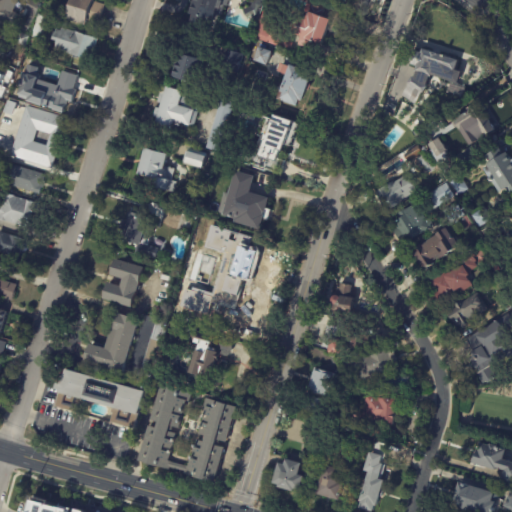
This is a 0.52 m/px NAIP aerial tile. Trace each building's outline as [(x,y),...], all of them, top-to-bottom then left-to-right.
[(17,2),(12,12),(17,14),(12,25),(0,19),(0,0),(14,0),(17,1),(17,2)] [(27,33),(17,28),(29,0),(32,0),(40,4),(27,33)] [(107,6),(101,25),(92,22),(91,27),(71,21),(77,0),(99,0),(98,3),(107,6)] [(227,0),(226,6),(224,6),(218,24),(210,21),(208,28),(187,21),(189,14),(186,13),(189,0),(227,0)] [(264,0),(262,7),(259,6),(256,15),(247,19),(245,10),(252,6),(252,4),(250,3),(250,0),(264,0)] [(368,0),(365,9),(350,2),(350,0),(368,0)] [(329,20),(320,44),(312,41),(309,50),(298,46),(301,37),(292,34),(298,18),(304,20),(307,12),(305,11),(308,1),(325,7),(322,17),(329,20)] [(274,18),(270,30),(283,35),(277,48),(251,37),(261,13),(274,18)] [(41,14),(51,18),(43,36),(39,34),(37,39),(31,36),(41,14)] [(0,29),(9,34),(11,34),(8,42),(0,39),(0,46),(13,53),(9,61),(0,57),(0,29)] [(92,37),(103,41),(97,62),(59,50),(61,43),(58,42),(61,31),(64,32),(65,29),(92,37)] [(19,32),(31,37),(26,48),(14,42),(19,32)] [(258,47),(270,51),(265,65),(252,60),(257,47),(258,47)] [(456,60),(450,80),(430,73),(428,77),(419,74),(419,75),(426,80),(419,90),(407,82),(413,72),(412,72),(414,65),(404,62),(408,49),(419,52),(420,48),(429,51),(430,50),(436,53),(456,60)] [(242,54),(236,73),(222,68),(228,50),(242,54)] [(186,56),(196,59),(188,83),(169,76),(176,53),(186,56)] [(45,61),(41,71),(33,69),(32,73),(21,70),(26,55),(45,60),(45,61)] [(293,67),(309,73),(299,101),(296,100),(294,106),(274,99),(283,74),(275,71),(278,63),(286,66),(287,64),(293,67)] [(74,69),(73,75),(81,77),(73,103),(53,97),(55,91),(49,90),(55,69),(62,71),(63,66),(74,69)] [(0,98),(0,67),(14,74),(10,82),(6,80),(3,88),(7,90),(2,99),(0,98)] [(198,99),(195,111),(198,112),(193,126),(189,125),(188,126),(173,121),(170,129),(153,124),(155,117),(152,116),(154,107),(158,108),(159,103),(156,102),(159,93),(162,94),(164,86),(181,91),(180,94),(198,99)] [(18,108),(3,153),(0,151),(0,130),(10,100),(19,103),(17,108),(18,108)] [(206,149),(220,100),(232,104),(218,152),(206,149)] [(477,103),(494,130),(469,146),(457,127),(439,139),(448,152),(437,159),(428,145),(430,144),(421,130),(439,117),(447,128),(453,124),(452,123),(468,111),(466,109),(476,102),(477,103)] [(61,142),(54,167),(14,156),(28,106),(68,117),(61,142)] [(255,112),(252,126),(242,124),(246,109),(255,112)] [(292,122),(290,128),(292,129),(289,136),(294,137),(291,147),(286,145),(284,152),(282,151),(279,158),(269,155),(272,148),(267,146),(271,134),(269,133),(274,115),(293,121),(292,122)] [(392,121),(409,127),(403,142),(406,143),(401,157),(391,153),(390,155),(378,151),(389,120),(392,121)] [(426,155),(418,161),(409,148),(418,141),(428,154),(426,155)] [(500,150),(502,154),(506,152),(511,160),(511,159),(511,192),(510,194),(506,188),(499,193),(484,169),(488,167),(486,165),(490,163),(485,156),(498,148),(500,150)] [(147,149),(169,155),(166,167),(178,170),(175,181),(180,183),(177,194),(153,187),(155,179),(138,175),(146,149),(147,149)] [(201,169),(184,163),(187,151),(205,157),(201,169)] [(424,173),(433,169),(426,153),(417,158),(424,173)] [(465,169),(451,177),(445,167),(458,159),(465,169)] [(46,184),(43,194),(12,184),(18,165),(49,175),(46,184)] [(252,176),(254,177),(249,193),(268,199),(264,213),(262,213),(261,215),(263,216),(259,230),(233,222),(234,219),(222,216),(223,214),(219,213),(225,193),(228,194),(235,171),(252,176)] [(418,191),(405,200),(406,201),(389,212),(373,188),(381,183),(384,187),(393,182),(394,183),(407,174),(418,191)] [(460,178),(467,189),(458,195),(449,182),(458,176),(460,178)] [(453,197),(433,210),(424,196),(445,183),(453,197)] [(28,227),(28,228),(0,219),(0,192),(36,202),(28,227)] [(464,216),(452,223),(444,211),(456,204),(464,216)] [(422,217),(424,219),(427,218),(432,225),(428,228),(429,229),(405,243),(401,238),(398,240),(393,232),(396,229),(392,222),(396,220),(394,216),(411,205),(413,208),(412,209),(412,211),(417,208),(422,217)] [(144,214),(143,216),(152,219),(150,224),(157,227),(152,243),(142,240),(140,246),(122,240),(125,231),(121,230),(124,221),(127,222),(130,212),(133,213),(134,209),(145,212),(144,214)] [(471,216),(481,209),(483,211),(485,210),(490,217),(487,219),(488,221),(479,227),(471,216)] [(218,224),(213,240),(197,235),(201,219),(218,224)] [(463,230),(465,233),(453,240),(458,248),(450,253),(450,254),(440,260),(439,258),(433,262),(434,264),(422,272),(419,267),(420,266),(411,251),(420,245),(421,247),(426,244),(425,242),(436,236),(435,235),(445,229),(446,231),(459,223),(463,230)] [(26,240),(20,257),(11,254),(11,255),(0,251),(0,231),(26,240)] [(241,248),(256,253),(248,281),(241,279),(239,286),(228,283),(236,259),(214,252),(217,240),(241,248)] [(470,274),(465,277),(471,286),(438,307),(431,296),(436,293),(429,282),(443,273),(445,275),(451,271),(449,266),(470,253),(475,262),(474,263),(476,267),(469,272),(470,274)] [(130,264),(145,269),(132,309),(104,300),(109,284),(121,288),(124,280),(111,276),(116,260),(130,264)] [(495,264),(500,270),(494,274),(489,268),(495,264)] [(0,278),(20,285),(15,301),(0,296),(0,278)] [(353,288),(353,291),(357,292),(356,299),(353,299),(350,317),(332,314),(334,305),(332,303),(332,300),(333,298),(335,297),(337,297),(340,297),(342,284),(354,286),(353,288)] [(486,309),(476,315),(478,318),(462,328),(459,324),(457,325),(448,310),(455,306),(454,305),(461,301),(462,302),(477,293),(486,309)] [(158,315),(160,309),(168,311),(166,317),(158,315)] [(122,375),(83,363),(89,345),(105,350),(116,314),(139,321),(122,375)] [(135,385),(156,318),(168,322),(148,389),(135,385)] [(471,370),(468,358),(472,356),(470,349),(481,346),(474,334),(498,319),(511,339),(511,343),(493,354),(499,374),(478,380),(477,375),(473,376),(471,370)] [(325,353),(327,348),(321,347),(325,325),(338,328),(336,334),(349,337),(350,332),(369,336),(367,347),(356,345),(354,350),(340,347),(338,356),(325,353)] [(214,339),(210,351),(220,354),(218,361),(215,361),(210,378),(202,375),(201,378),(188,374),(195,351),(196,351),(197,346),(193,345),(196,333),(214,338),(214,339)] [(9,344),(5,356),(0,354),(0,339),(9,342),(9,344)] [(392,350),(398,367),(359,381),(356,370),(359,369),(356,359),(375,352),(376,354),(392,349),(392,350)] [(307,391),(314,368),(338,376),(336,384),(335,384),(330,399),(307,391)] [(134,389),(146,392),(136,429),(114,423),(116,413),(114,413),(115,408),(87,400),(85,406),(84,406),(82,414),(58,407),(62,394),(60,394),(61,391),(56,389),(58,381),(63,382),(66,369),(134,389)] [(187,405),(184,404),(176,428),(171,427),(170,432),(176,434),(170,454),(169,453),(167,461),(187,467),(195,440),(202,442),(203,436),(198,434),(206,407),(203,406),(206,398),(236,407),(225,443),(218,441),(217,446),(223,448),(213,483),(183,474),(183,472),(168,467),(168,470),(137,461),(147,426),(153,428),(155,422),(148,420),(159,385),(191,395),(187,405)] [(388,393),(387,399),(393,400),(392,426),(373,425),(373,423),(352,422),(353,405),(364,406),(364,397),(377,398),(378,391),(388,392),(388,393)] [(300,405),(303,396),(324,402),(320,414),(299,408),(300,405)] [(381,443),(383,444),(380,454),(358,448),(361,436),(371,439),(371,440),(381,443)] [(505,451),(502,460),(511,463),(511,487),(500,484),(504,471),(496,469),(495,471),(472,464),(477,447),(479,448),(480,444),(489,447),(490,445),(496,447),(496,448),(505,451)] [(382,466),(383,466),(379,480),(384,482),(381,491),(385,492),(383,498),(379,497),(376,508),(374,508),(372,511),(365,511),(359,510),(361,504),(359,504),(368,473),(365,472),(368,462),(369,462),(371,455),(382,458),(380,465),(382,466)] [(300,464),(297,476),(302,478),(299,492),(293,491),(292,493),(277,488),(277,486),(272,485),(277,464),(283,466),(285,460),(300,464)] [(345,496),(344,500),(337,498),(336,502),(313,495),(322,466),(337,470),(336,473),(351,478),(345,496)] [(498,498),(496,505),(495,505),(493,511),(465,511),(451,508),(458,484),(499,496),(498,498)] [(511,491),(511,511),(510,511),(502,508),(510,491),(511,491)] [(23,511),(24,511),(28,511),(30,500),(47,504),(47,505),(57,508),(57,507),(69,510),(68,511),(75,511),(76,509),(86,511),(23,511)]
